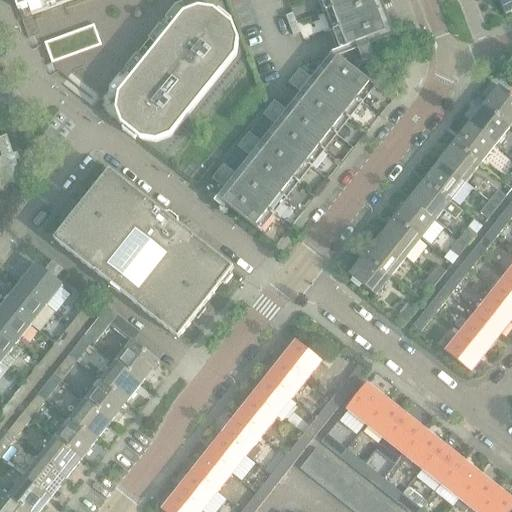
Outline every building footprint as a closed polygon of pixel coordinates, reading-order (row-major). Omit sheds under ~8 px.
[(13,0),(18,11),(40,3),(42,8),(59,2),(58,0),(13,0)] [(338,58),(223,203),(229,208),(261,233),(376,89),(356,73),(363,64),(374,60),(368,41),(393,31),(393,30),(381,0),(316,0),(329,34),(336,52),(338,58)] [(511,0),(499,0),(506,16),(511,13),(511,0)] [(165,37),(152,53),(206,94),(235,57),(238,41),(232,26),(229,24),(231,21),(227,18),(225,17),(218,11),(216,13),(213,11),(198,9),(183,14),(176,23),(172,19),(160,34),(165,37)] [(293,15),(285,18),(293,36),(300,34),(293,15)] [(118,95),(116,111),(121,126),(124,128),(122,131),(135,141),(137,138),(140,141),(156,143),(171,137),(206,94),(152,53),(136,73),(132,69),(120,83),(125,87),(118,95)] [(301,68),(288,83),(300,92),(312,76),(301,68)] [(511,96),(500,87),(484,107),(511,128),(511,96)] [(275,100),(263,114),(275,124),(286,110),(275,100)] [(484,107),(469,126),(496,147),(511,128),(484,107)] [(469,126),(454,145),(481,166),(496,147),(469,126)] [(249,133),(238,147),(250,156),(261,142),(249,133)] [(0,194),(24,186),(7,137),(0,138),(0,194)] [(454,145),(439,163),(466,185),(481,166),(454,145)] [(439,163),(424,182),(451,203),(466,185),(439,163)] [(223,165),(212,179),(224,188),(235,174),(223,165)] [(230,274),(233,270),(178,226),(177,228),(163,217),(164,215),(109,172),(106,176),(104,174),(96,184),(98,186),(79,210),(77,208),(69,218),(72,220),(54,241),(112,287),(111,288),(120,296),(121,294),(178,339),(195,318),(198,320),(205,310),(203,308),(222,284),(224,286),(232,276),(230,274)] [(462,212),(451,203),(424,182),(409,201),(436,222),(444,213),(454,221),(462,212)] [(497,192),(489,202),(497,209),(505,198),(497,192)] [(409,201),(395,219),(421,241),(436,222),(409,201)] [(487,221),(497,209),(489,202),(479,215),(487,221)] [(511,202),(502,215),(510,222),(511,219),(511,202)] [(502,215),(487,234),(495,241),(510,222),(502,215)] [(395,219),(380,238),(407,259),(421,241),(395,219)] [(467,229),(459,240),(467,246),(475,236),(467,229)] [(487,234),(472,253),(480,259),(495,241),(487,234)] [(380,238),(365,257),(392,278),(407,259),(380,238)] [(457,259),(467,246),(459,240),(449,252),(457,259)] [(472,253),(457,271),(466,278),(480,259),(472,253)] [(376,297),(392,278),(365,257),(350,276),(376,297)] [(44,273),(55,282),(64,270),(53,261),(44,273)] [(36,266),(20,286),(55,314),(56,313),(48,307),(63,288),(55,282),(44,273),(36,266)] [(438,266),(429,277),(437,284),(446,273),(438,266)] [(457,271),(443,290),(451,297),(466,278),(457,271)] [(428,295),(437,284),(429,277),(420,288),(428,295)] [(511,284),(504,278),(489,297),(511,314),(511,284)] [(41,332),(55,314),(20,286),(4,306),(31,327),(32,326),(41,332)] [(443,290),(428,308),(436,315),(451,297),(443,290)] [(511,314),(489,297),(474,315),(501,337),(511,322),(511,314)] [(407,322),(416,311),(407,304),(398,315),(407,322)] [(4,306),(0,310),(0,334),(16,347),(31,327),(4,306)] [(85,307),(70,326),(78,333),(93,314),(85,307)] [(421,335),(436,315),(428,308),(412,328),(421,335)] [(474,315),(460,334),(486,355),(501,337),(474,315)] [(99,318),(83,339),(92,345),(94,347),(110,327),(99,318)] [(78,333),(70,326),(55,346),(63,352),(78,333)] [(0,334),(0,365),(0,366),(16,347),(0,334)] [(471,374),(486,355),(460,334),(445,353),(471,374)] [(77,365),(92,346),(92,345),(83,339),(68,358),(77,365)] [(132,342),(115,364),(142,385),(159,364),(132,342)] [(296,343),(280,362),(306,383),(322,364),(296,343)] [(55,346),(39,365),(47,372),(63,352),(55,346)] [(68,358),(53,377),(61,384),(77,365),(68,358)] [(280,362),(265,381),(291,402),(306,383),(280,362)] [(115,364),(99,383),(127,404),(142,385),(115,364)] [(39,365),(24,385),(32,391),(47,372),(39,365)] [(53,377),(38,396),(46,403),(61,384),(53,377)] [(265,381),(251,400),(277,420),(291,402),(265,381)] [(99,383),(84,402),(111,424),(127,404),(99,383)] [(345,383),(330,402),(338,409),(354,389),(345,383)] [(24,385),(8,404),(16,411),(32,391),(24,385)] [(347,411),(366,426),(387,401),(368,386),(347,411)] [(38,396),(22,415),(31,422),(46,403),(38,396)] [(251,400),(236,418),(262,439),(277,420),(251,400)] [(366,426),(385,441),(405,415),(387,401),(366,426)] [(84,402),(69,421),(96,443),(111,424),(84,402)] [(308,402),(303,408),(312,415),(317,409),(308,402)] [(330,402),(315,421),(323,427),(338,409),(330,402)] [(8,404),(0,414),(0,429),(1,430),(16,411),(8,404)] [(22,415),(7,435),(16,442),(31,422),(22,415)] [(385,441),(403,456),(423,430),(405,415),(385,441)] [(254,448),(262,439),(236,418),(221,437),(247,457),(248,456),(253,460),(260,452),(254,448)] [(69,421),(54,440),(81,462),(96,443),(69,421)] [(315,421),(300,439),(309,446),(323,427),(315,421)] [(403,456),(422,470),(442,445),(423,430),(403,456)] [(7,435),(0,443),(0,460),(1,461),(16,442),(7,435)] [(321,444),(340,459),(347,451),(328,436),(321,444)] [(221,437),(206,455),(232,476),(247,457),(221,437)] [(300,439),(286,458),(294,464),(309,446),(300,439)] [(54,440),(39,460),(66,481),(81,462),(54,440)] [(422,470),(440,485),(461,460),(442,445),(422,470)] [(300,470),(310,478),(326,458),(316,450),(300,470)] [(340,459),(358,474),(365,465),(347,451),(340,459)] [(206,455),(192,474),(218,495),(232,476),(206,455)] [(286,458),(271,476),(279,483),(294,464),(286,458)] [(310,478),(319,485),(335,465),(326,458),(310,478)] [(39,460),(23,479),(51,500),(66,481),(39,460)] [(440,485),(459,500),(479,474),(461,460),(440,485)] [(319,485),(329,492),(344,473),(335,465),(319,485)] [(358,474),(377,489),(384,480),(365,465),(358,474)] [(329,492),(338,500),(353,480),(344,473),(329,492)] [(192,474),(177,492),(202,511),(203,511),(218,495),(192,474)] [(459,500),(474,511),(479,511),(498,489),(479,474),(459,500)] [(271,476),(256,495),(265,502),(279,483),(271,476)] [(23,479),(8,498),(25,511),(41,511),(51,500),(23,479)] [(338,500),(347,507),(363,488),(353,480),(338,500)] [(377,489),(396,503),(402,495),(384,480),(377,489)] [(347,507),(353,511),(358,511),(372,495),(363,488),(347,507)] [(510,511),(511,510),(511,500),(498,489),(479,511),(510,511)] [(163,511),(202,511),(177,492),(162,511),(163,511)] [(256,495),(242,511),(256,511),(265,502),(256,495)] [(358,511),(373,511),(382,502),(372,495),(358,511)] [(396,503),(406,511),(419,511),(421,510),(402,495),(396,503)] [(0,511),(25,511),(8,498),(0,508),(0,511)] [(373,511),(389,511),(391,510),(382,502),(373,511)]
